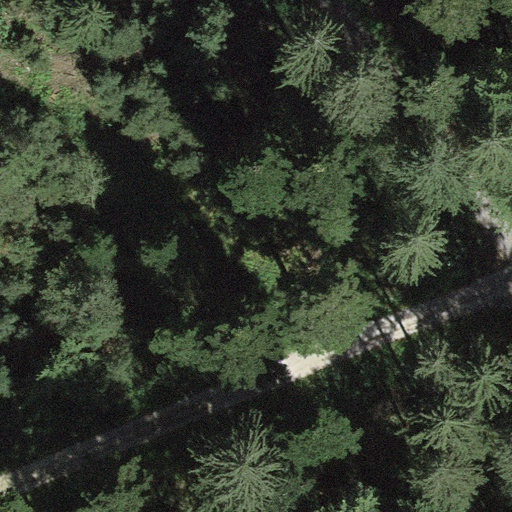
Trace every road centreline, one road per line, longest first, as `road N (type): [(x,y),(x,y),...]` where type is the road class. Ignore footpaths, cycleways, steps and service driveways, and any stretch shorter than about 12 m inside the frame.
road 1 (track): [(511,271),(0,487)]
road 2 (track): [(511,232),(334,0)]
